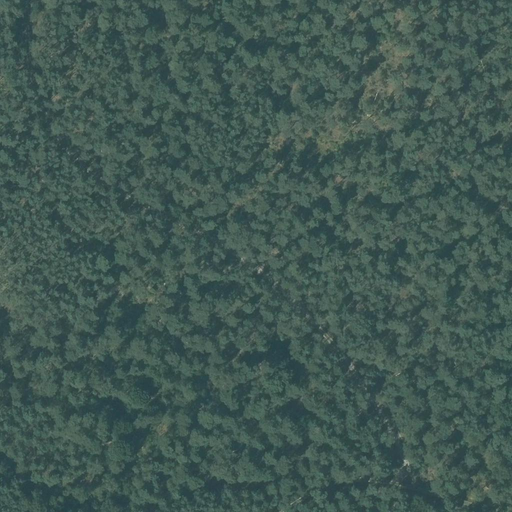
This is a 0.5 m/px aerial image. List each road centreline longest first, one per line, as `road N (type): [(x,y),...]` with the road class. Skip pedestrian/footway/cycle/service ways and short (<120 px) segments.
road 1 (track): [(425,511),(389,421),(296,298),(201,230),(130,200),(50,131),(33,79),(25,0)]
road 2 (track): [(278,511),(339,482),(382,480),(510,511)]
